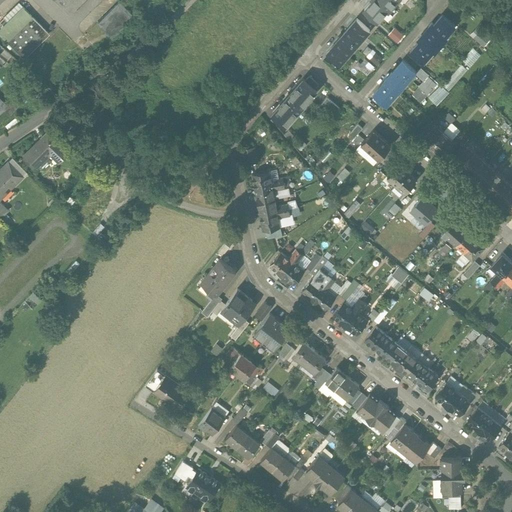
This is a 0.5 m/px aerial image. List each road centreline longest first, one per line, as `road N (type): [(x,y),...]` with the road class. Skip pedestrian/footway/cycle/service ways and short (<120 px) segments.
road 1 (residential): [(481,456),(276,294),(253,268),(237,214)]
road 2 (residential): [(511,237),(357,101)]
road 3 (residential): [(309,511),(136,401)]
road 4 (unclassified): [(54,106),(191,0)]
road 5 (residential): [(357,101),(446,0)]
road 6 (residential): [(223,147),(303,53)]
road 7 (unclassified): [(54,106),(106,161),(146,184)]
